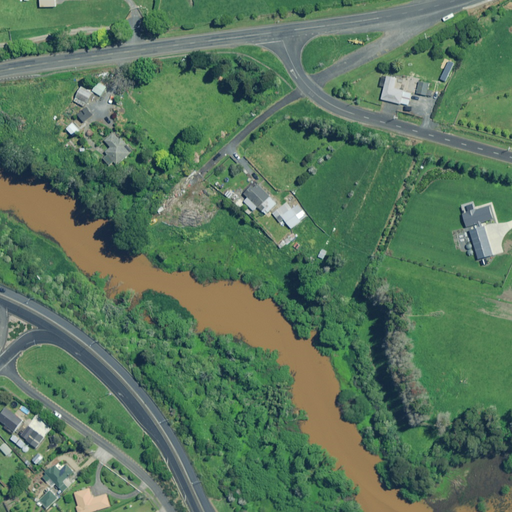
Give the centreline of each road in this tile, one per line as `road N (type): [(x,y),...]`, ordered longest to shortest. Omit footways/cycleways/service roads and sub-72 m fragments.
road 1 (secondary): [(0,288),(73,328),(138,389),(174,439),(209,511)]
road 2 (unclassified): [(0,70),(281,31)]
road 3 (residential): [(172,511),(139,470),(0,364)]
road 4 (secondary): [(196,511),(161,440),(65,337)]
road 5 (unclassified): [(308,86),(350,112),(511,158)]
road 6 (unclassified): [(281,31),(456,0)]
road 7 (unclassified): [(192,180),(308,86)]
